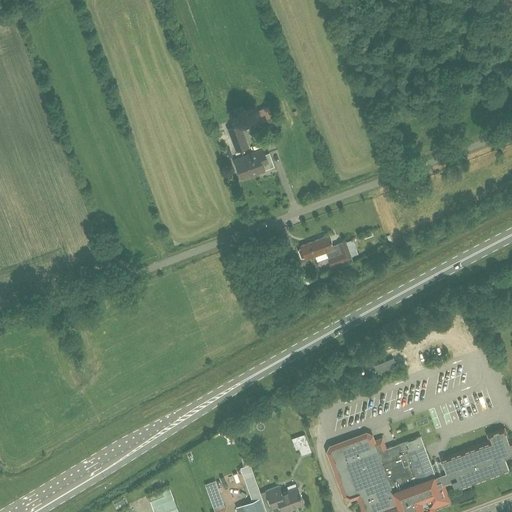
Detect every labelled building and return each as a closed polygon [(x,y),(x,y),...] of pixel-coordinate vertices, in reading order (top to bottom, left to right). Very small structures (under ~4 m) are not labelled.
[(268,106),(254,111),(260,128),(274,123),(268,106)] [(240,124),(228,128),(236,151),(248,146),(240,124)] [(261,162),(267,160),(263,149),(235,160),(242,178),(264,170),(261,162)] [(329,235),(301,245),(302,247),(300,248),(299,250),(301,256),(303,258),(305,257),(306,259),(326,251),(328,258),(329,258),(328,258),(331,265),(351,257),(345,240),(339,243),(339,244),(333,246),(329,235)] [(344,495),(350,498),(360,494),(366,511),(418,511),(423,510),(422,508),(446,499),(440,484),(456,478),(460,488),(460,487),(509,469),(509,470),(505,458),(511,455),(511,440),(509,442),(504,429),(488,435),(491,442),(442,459),(442,458),(441,459),(446,471),(435,475),(420,436),(378,451),(372,435),(367,432),(330,445),(327,451),(344,495)] [(299,448),(309,445),(305,434),(292,438),(296,449),(299,448)] [(260,492),(252,472),(245,474),(253,495),(260,492)] [(162,490),(165,496),(150,501),(154,511),(179,511),(169,486),(162,490)] [(282,494),(279,486),(267,491),(274,511),(279,511),(282,511),(304,503),(298,488),(282,494)] [(261,511),(260,508),(263,506),(260,498),(243,504),(246,511),(245,511),(261,511)]
